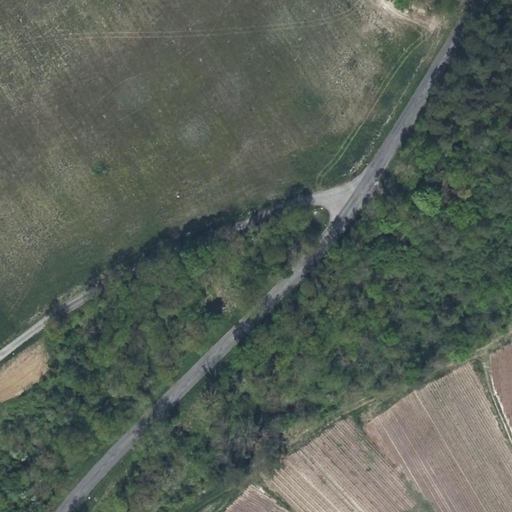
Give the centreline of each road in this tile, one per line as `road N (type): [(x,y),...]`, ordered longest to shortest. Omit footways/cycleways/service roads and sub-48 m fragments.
road 1 (tertiary): [(364,187),(295,277),(136,430),(64,511)]
road 2 (unclassified): [(0,355),(78,298),(165,253),(364,187)]
road 3 (track): [(188,511),(319,423),(511,335)]
road 4 (tertiary): [(482,0),(364,187)]
road 5 (track): [(511,153),(450,174),(364,187)]
